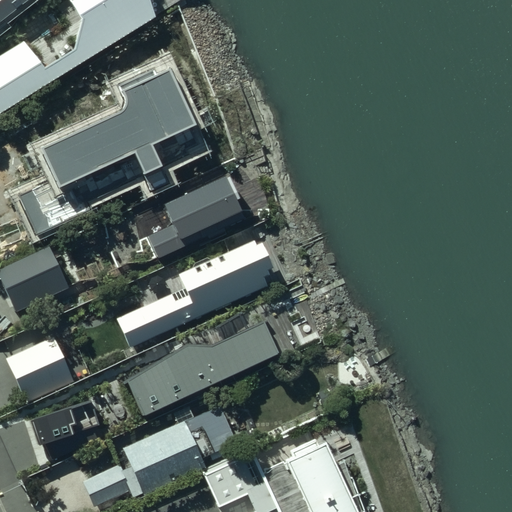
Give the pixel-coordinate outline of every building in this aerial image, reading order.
[(0,0),(0,18),(23,0),(25,0),(32,9),(44,0),(0,0)] [(153,50),(93,77),(124,146),(91,160),(107,194),(109,193),(117,211),(177,184),(174,178),(183,174),(187,183),(209,173),(153,50)] [(224,184),(160,214),(175,247),(239,217),(224,184)] [(170,292),(107,320),(120,349),(265,285),(259,272),(266,269),(252,237),(164,276),(170,292)] [(256,304),(176,341),(188,369),(199,364),(209,386),(293,349),(281,322),(267,328),(256,304)] [(67,375),(50,337),(0,359),(0,364),(15,398),(67,375)] [(80,382),(93,409),(124,395),(123,393),(143,384),(131,359),(80,382)] [(112,466),(78,482),(90,508),(123,493),(125,498),(134,494),(135,498),(233,452),(212,406),(193,415),(189,407),(169,417),(172,423),(114,449),(117,454),(108,458),(112,466)] [(276,461),(269,464),(290,511),(340,511),(308,443),(298,448),(295,442),(272,453),(276,461)] [(261,511),(236,455),(194,474),(210,509),(237,497),(243,511),(261,511)]
